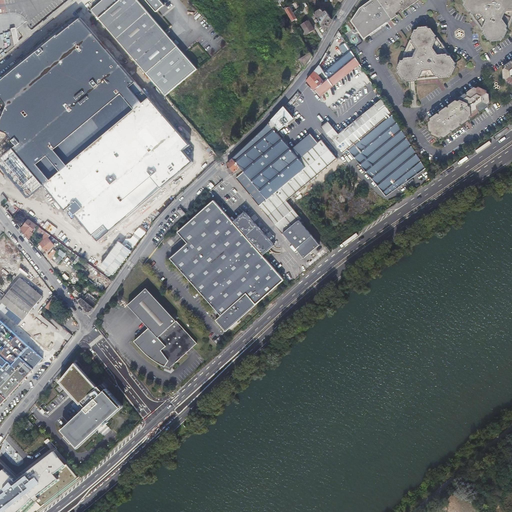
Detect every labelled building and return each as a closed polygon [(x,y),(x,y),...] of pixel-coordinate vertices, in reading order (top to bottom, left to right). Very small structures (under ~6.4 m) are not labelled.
[(101,0),(91,9),(146,74),(166,96),(197,69),(137,0),(101,0)] [(350,22),(363,40),(397,16),(395,14),(400,10),(402,12),(418,0),(370,0),(359,8),(350,22)] [(511,0),(461,0),(462,0),(461,1),(466,9),(469,9),(467,10),(472,17),(474,15),(477,21),(475,22),(479,27),(481,27),(480,29),(486,37),(488,37),(489,39),(498,38),(500,35),(502,35),(506,27),(505,25),(507,25),(511,16),(511,15),(511,0)] [(289,7),(284,10),(289,19),(295,16),(289,7)] [(319,22),(325,31),(332,19),(327,12),(325,8),(314,14),(317,18),(320,17),(321,19),(322,21),(319,22)] [(149,98),(80,18),(0,81),(0,96),(7,105),(0,120),(0,130),(7,133),(18,146),(13,149),(0,159),(0,163),(29,199),(45,185),(66,211),(69,207),(98,242),(192,162),(183,151),(190,145),(149,98)] [(301,26),(309,38),(316,34),(308,22),(301,26)] [(416,29),(414,29),(410,37),(412,39),(409,40),(401,58),(402,60),(400,60),(396,68),(397,70),(396,72),(402,80),(404,80),(406,82),(415,81),(416,79),(417,81),(437,79),(438,77),(439,79),(448,78),(450,76),(452,75),(456,67),(454,65),(456,62),(450,55),(448,55),(449,53),(445,48),(443,49),(439,44),(441,43),(437,37),(435,37),(436,35),(431,28),(428,28),(427,26),(418,27),(416,29)] [(315,70),(307,80),(311,86),(319,96),(334,116),(320,128),(338,151),(342,155),(348,151),(383,194),(386,197),(426,170),(414,149),(393,114),(376,85),(375,86),(357,55),(341,29),(336,39),(331,46),(325,55),(320,64),(315,70)] [(299,60),(304,68),(308,64),(311,59),(312,57),(307,49),(302,56),(303,58),(299,60)] [(511,59),(504,64),(504,66),(503,67),(503,79),(506,80),(506,82),(511,84),(511,59)] [(132,66),(138,72),(141,69),(135,63),(132,66)] [(491,103),(490,98),(490,94),(487,93),(487,90),(478,86),(476,87),(474,86),(467,91),(467,94),(465,93),(458,98),(458,100),(456,99),(449,104),(448,107),(446,106),(439,111),(439,113),(437,112),(430,118),(430,120),(428,122),(429,131),(432,132),(432,135),(440,139),(442,137),(445,138),(452,133),(452,131),(454,132),(460,127),(460,124),(463,125),(470,120),(470,117),(473,119),(479,114),(479,111),(482,112),(489,107),(489,104),(491,103)] [(324,167),(335,158),(320,141),(317,144),(309,134),(290,150),(276,133),(293,118),(284,107),(276,116),(269,124),(254,138),(228,164),(233,171),(239,167),(243,171),(235,177),(281,234),(282,233),(302,258),(318,245),(298,220),(299,219),(285,201),(287,200),(286,198),(302,185),(324,167)] [(335,159),(335,158),(324,167),(302,185),(286,198),(287,200),(311,180),(335,159)] [(233,222),(214,200),(178,232),(188,243),(170,259),(221,316),(216,321),(226,332),(285,279),(263,255),(241,230),(233,222)] [(343,214),(333,220),(337,227),(348,220),(353,228),(360,223),(345,201),(338,206),(343,214)] [(186,215),(181,208),(178,211),(177,212),(182,218),(186,215)] [(241,230),(263,255),(274,245),(244,212),(233,222),(241,230)] [(331,236),(335,233),(340,230),(337,227),(333,220),(330,216),(321,222),(331,236)] [(33,234),(33,233),(36,228),(35,227),(37,224),(29,218),(22,229),(29,239),(33,234)] [(39,228),(38,229),(38,230),(44,234),(46,231),(39,226),(38,227),(39,228)] [(0,309),(18,325),(43,298),(22,279),(13,288),(9,284),(2,292),(0,290),(0,309)] [(163,366),(165,367),(167,363),(168,362),(169,363),(168,364),(171,367),(172,365),(173,366),(197,344),(146,288),(128,305),(149,328),(134,342),(143,351),(145,353),(149,357),(152,359),(156,361),(160,364),(163,366)] [(56,296),(47,306),(51,309),(59,300),(56,296)] [(62,313),(63,313),(66,310),(63,306),(55,313),(58,317),(62,313)] [(0,406),(44,357),(0,318),(0,406)] [(98,387),(76,363),(61,381),(85,408),(62,429),(67,435),(66,436),(72,443),(73,442),(78,447),(101,426),(102,427),(103,427),(103,426),(104,426),(104,425),(104,424),(105,423),(106,424),(109,422),(107,421),(123,407),(107,389),(102,393),(101,393),(102,392),(102,391),(101,391),(101,390),(100,390),(99,390),(97,388),(98,387)] [(10,433),(9,431),(6,435),(0,444),(0,455),(44,508),(61,494),(35,462),(24,449),(22,447),(10,433)] [(37,511),(44,508),(0,455),(0,488),(20,511),(37,511)] [(20,511),(0,488),(0,511),(20,511)]
